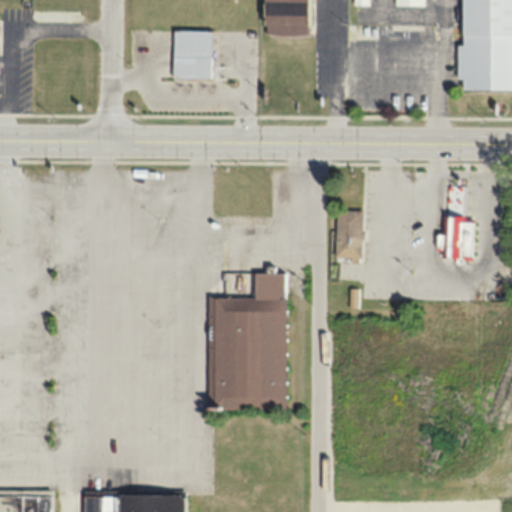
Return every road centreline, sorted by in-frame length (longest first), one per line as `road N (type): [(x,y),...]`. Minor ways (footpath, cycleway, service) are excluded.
road 1 (tertiary): [(511,142),(0,140)]
road 2 (residential): [(108,141),(110,0)]
